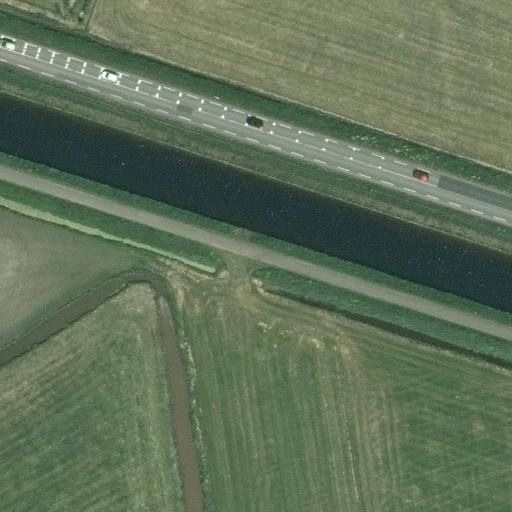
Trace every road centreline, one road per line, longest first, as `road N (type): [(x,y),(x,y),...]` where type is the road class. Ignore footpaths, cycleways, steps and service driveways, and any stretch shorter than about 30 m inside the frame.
road 1 (primary): [(511,211),(0,47)]
road 2 (unclassified): [(511,335),(0,172)]
